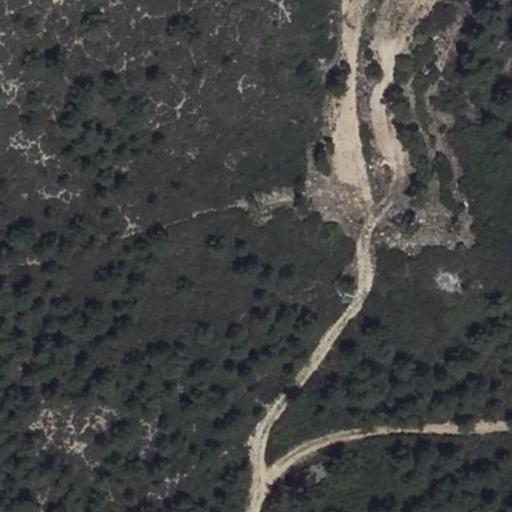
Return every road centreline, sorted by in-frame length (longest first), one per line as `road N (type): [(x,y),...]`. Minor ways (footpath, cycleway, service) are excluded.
road 1 (track): [(265,483),(257,451),(275,409),(370,278),(365,241),(398,185)]
road 2 (track): [(511,425),(334,438),(294,455),(265,483),(254,511)]
